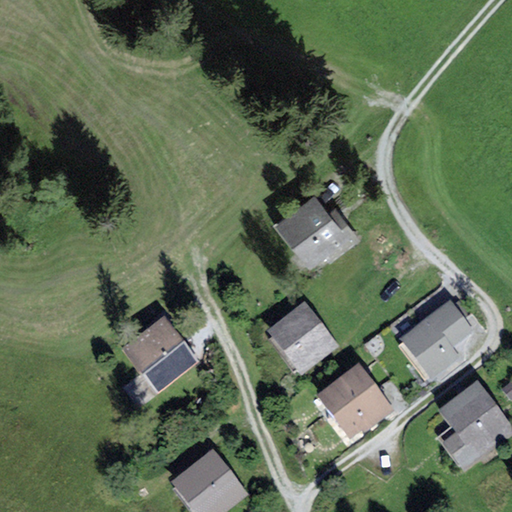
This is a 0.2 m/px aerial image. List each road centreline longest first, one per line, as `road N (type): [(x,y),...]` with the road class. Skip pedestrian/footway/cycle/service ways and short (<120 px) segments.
road 1 (track): [(291,498),(489,351),(496,333),(491,308),(417,238),(382,165),(401,110),(503,0)]
road 2 (track): [(77,0),(89,34),(135,68),(242,53),(282,57),(401,110)]
road 3 (track): [(200,283),(297,511)]
